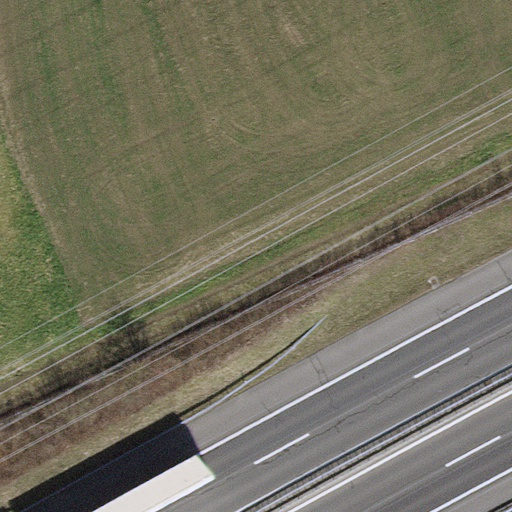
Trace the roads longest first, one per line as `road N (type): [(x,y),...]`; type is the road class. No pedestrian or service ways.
road 1 (track): [(0,413),(511,166)]
road 2 (motorway): [(511,324),(165,511)]
road 3 (motorway): [(367,511),(511,433)]
